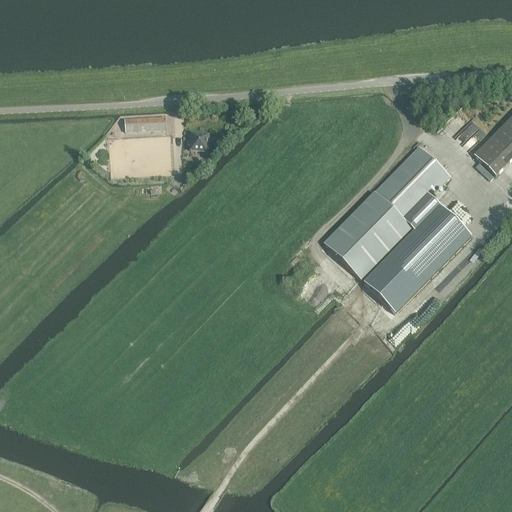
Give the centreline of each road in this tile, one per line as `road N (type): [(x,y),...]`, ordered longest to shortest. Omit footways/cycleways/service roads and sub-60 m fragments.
road 1 (tertiary): [(511,71),(0,110)]
road 2 (track): [(375,313),(221,488)]
